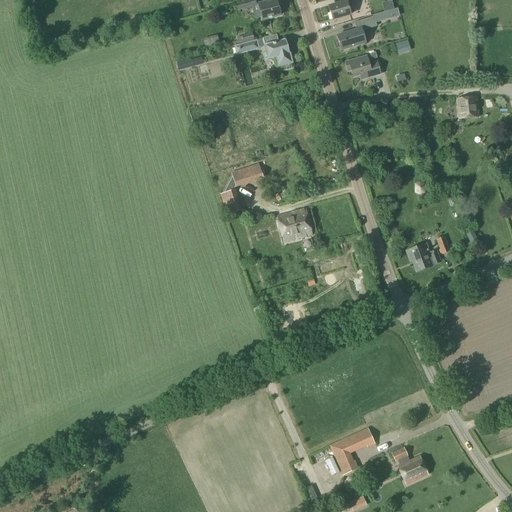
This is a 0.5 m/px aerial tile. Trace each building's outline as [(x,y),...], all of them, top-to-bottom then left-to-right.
[(329,7),(333,20),(351,15),(347,3),(353,1),(353,0),(339,0),(341,4),(329,7)] [(251,7),(250,1),(239,4),(234,5),(235,11),(251,7)] [(258,12),(256,12),(258,18),(260,17),(261,21),(280,16),(276,2),(266,4),(266,2),(258,4),(258,5),(256,6),(258,12)] [(337,36),(342,51),(365,44),(362,31),(376,27),(373,18),(355,23),(357,30),(337,36)] [(253,34),(241,37),(243,44),(255,41),(253,34)] [(291,64),(285,40),(278,42),(276,35),(262,39),(267,60),(274,58),(277,68),(291,64)] [(219,44),(217,36),(207,38),(209,46),(219,44)] [(243,44),(241,37),(236,38),(237,42),(232,43),(233,47),(234,46),(243,44)] [(243,44),(234,46),(236,55),(259,49),(256,40),(255,41),(243,44)] [(345,63),(348,72),(351,71),(353,78),(363,75),(365,79),(380,75),(377,63),(369,65),(367,57),(345,63)] [(182,70),(195,66),(193,59),(180,63),(182,70)] [(309,70),(314,68),(311,60),(306,62),(309,70)] [(456,100),(459,120),(479,118),(476,97),(456,100)] [(232,174),(236,186),(264,176),(260,165),(232,174)] [(222,194),(228,215),(241,211),(235,190),(222,194)] [(250,208),(249,213),(271,217),(271,212),(250,208)] [(277,218),(284,243),(312,235),(306,210),(277,218)] [(466,235),(471,246),(477,243),(473,232),(466,235)] [(436,241),(441,256),(450,253),(444,238),(436,241)] [(407,252),(415,274),(431,268),(430,267),(432,267),(440,264),(435,252),(429,255),(430,257),(429,258),(430,260),(428,261),(427,257),(429,256),(425,246),(407,252)] [(314,285),(313,282),(312,279),(306,281),(307,284),(308,287),(314,285)] [(366,430),(330,447),(343,475),(357,468),(354,462),(353,462),(350,454),(366,446),(366,447),(373,444),(366,430)] [(397,468),(406,486),(427,476),(419,458),(408,463),(406,458),(407,458),(403,450),(392,455),(395,463),(398,462),(400,467),(397,468)] [(356,510),(369,505),(366,496),(352,502),(356,510)]
